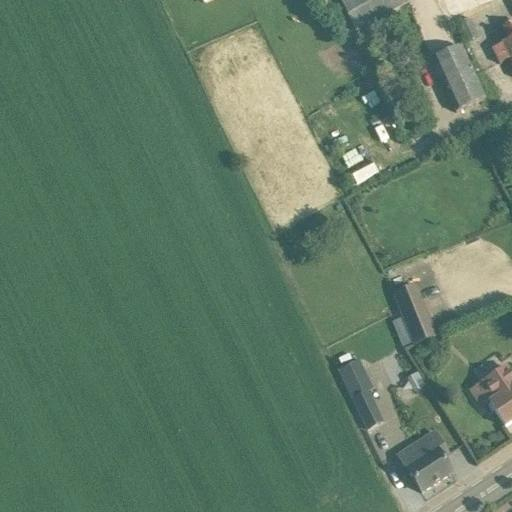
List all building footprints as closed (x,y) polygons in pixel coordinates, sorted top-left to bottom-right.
[(409,3),(407,0),(335,0),(353,32),(409,3)] [(454,0),(460,12),(489,0),(454,0)] [(479,38),(471,20),(458,26),(466,44),(479,38)] [(511,23),(494,33),(501,46),(492,50),(501,64),(508,60),(511,66),(511,23)] [(460,48),(431,61),(456,114),(484,100),(460,48)] [(392,296),(414,349),(438,339),(416,286),(392,296)] [(511,373),(508,367),(484,383),(469,393),(481,409),(489,404),(505,428),(511,423),(511,373)] [(367,431),(383,423),(367,392),(352,400),(367,431)] [(396,458),(422,494),(452,475),(436,450),(443,446),(434,432),(396,458)]
